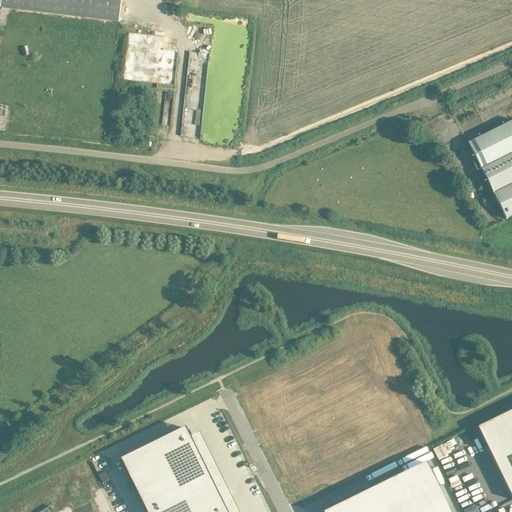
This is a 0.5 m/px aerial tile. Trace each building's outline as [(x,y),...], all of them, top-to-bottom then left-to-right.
[(121,0),(0,0),(0,6),(119,20),(121,0)] [(511,122),(468,144),(476,161),(472,163),(477,172),(481,170),(506,220),(511,216),(511,122)] [(511,411),(477,428),(511,498),(511,411)] [(185,428),(121,460),(146,511),(236,511),(227,492),(219,496),(185,428)] [(112,511),(87,460),(0,502),(0,506),(2,511),(112,511)] [(426,464),(327,511),(449,511),(449,510),(426,464)]
